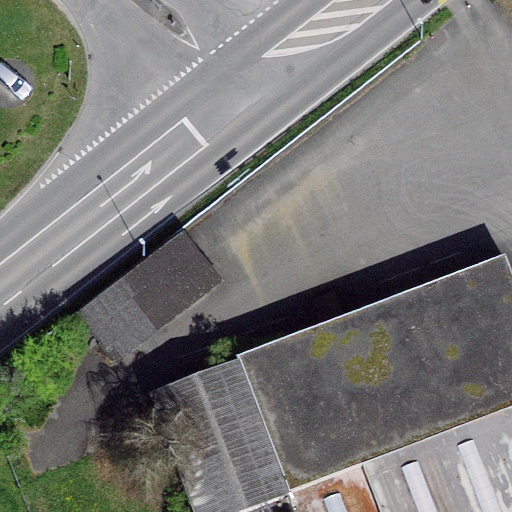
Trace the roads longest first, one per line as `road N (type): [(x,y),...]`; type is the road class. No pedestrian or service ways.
road 1 (primary): [(0,278),(241,95)]
road 2 (primary): [(241,95),(363,0)]
road 3 (residential): [(144,0),(241,95)]
